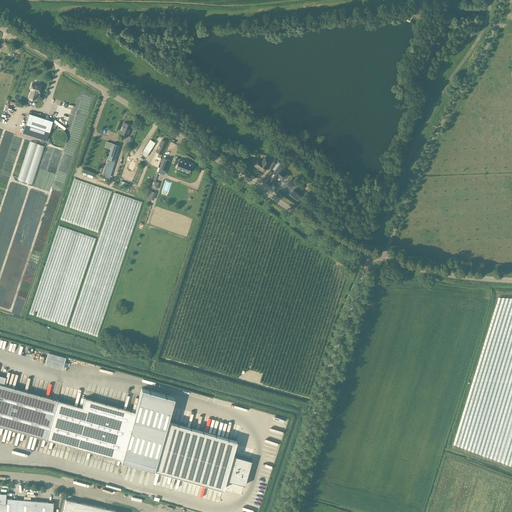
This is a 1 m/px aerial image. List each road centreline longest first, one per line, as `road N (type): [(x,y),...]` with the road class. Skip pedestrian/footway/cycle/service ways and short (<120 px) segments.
road 1 (unclassified): [(371,254),(0,27)]
road 2 (track): [(371,254),(417,141),(488,17),(487,0)]
road 3 (unclassified): [(281,511),(371,254)]
road 4 (unclassified): [(149,511),(95,491),(0,474)]
road 5 (unknown): [(241,511),(263,436),(251,418),(202,401)]
road 6 (unclassified): [(511,280),(422,270),(371,254)]
